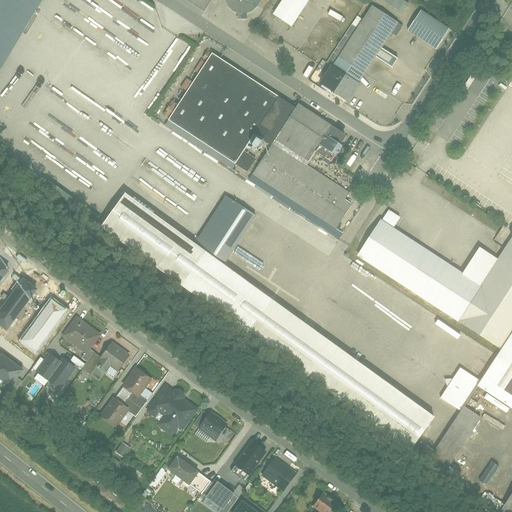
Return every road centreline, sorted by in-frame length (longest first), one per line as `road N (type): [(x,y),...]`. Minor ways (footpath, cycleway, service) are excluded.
road 1 (residential): [(379,511),(0,233)]
road 2 (residential): [(493,0),(413,126),(390,138),(363,130),(163,0)]
